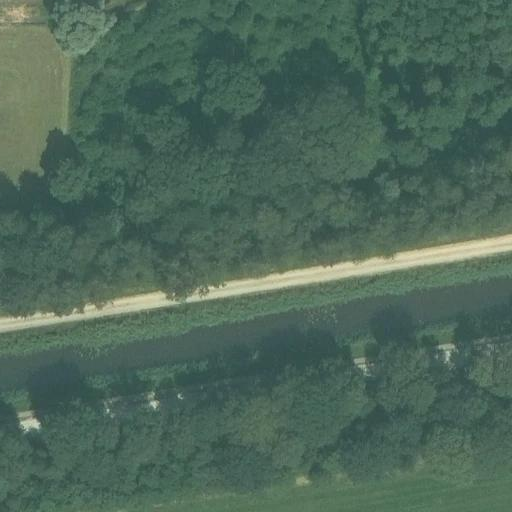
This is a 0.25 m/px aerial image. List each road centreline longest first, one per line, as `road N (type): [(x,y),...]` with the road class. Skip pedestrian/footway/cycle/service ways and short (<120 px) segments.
road 1 (track): [(0,433),(511,350)]
road 2 (track): [(0,322),(511,241)]
